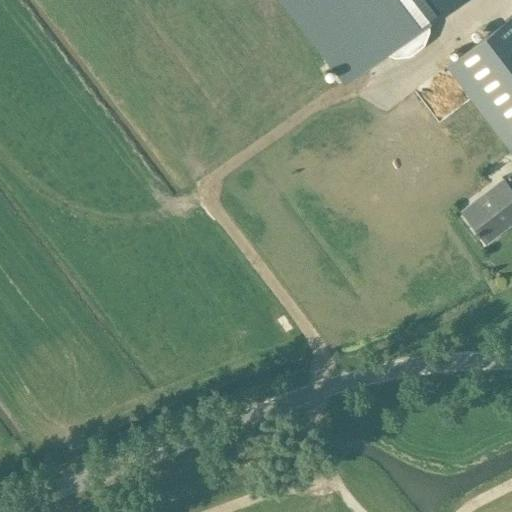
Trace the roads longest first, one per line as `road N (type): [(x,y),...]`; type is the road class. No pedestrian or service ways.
road 1 (unclassified): [(0,511),(335,386),(436,365),(511,360)]
road 2 (track): [(334,94),(212,178),(205,191),(212,213),(319,347),(335,386)]
road 3 (track): [(307,395),(330,476),(220,511)]
